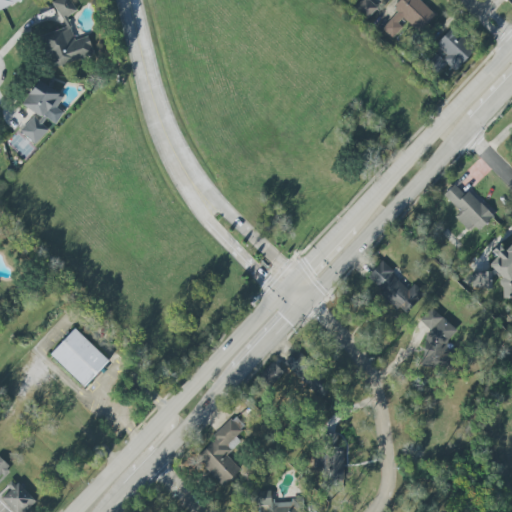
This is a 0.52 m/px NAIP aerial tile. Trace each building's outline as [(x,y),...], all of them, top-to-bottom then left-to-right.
[(0,0),(0,8),(23,0),(0,0)] [(66,15),(74,13),(69,0),(54,0),(63,29),(39,36),(49,68),(93,55),(87,36),(73,40),(66,15)] [(369,0),(360,0),(353,8),(365,20),(377,8),(369,1),(369,0)] [(397,11),(381,29),(391,39),(406,23),(417,34),(434,15),(418,0),(398,0),(392,6),(397,11)] [(454,72),(473,49),(449,28),(435,45),(445,54),(441,60),(435,54),(427,63),(438,72),(445,64),(454,72)] [(19,131),(34,145),(51,126),(51,127),(63,113),(55,106),(62,99),(40,80),(20,103),(33,115),(19,131)] [(467,231),(472,225),(477,231),(492,217),(467,190),(463,195),(453,185),(442,195),(460,213),(455,218),(467,231)] [(472,274),(474,290),(492,287),(490,279),(498,272),(502,299),(511,297),(511,242),(503,251),(498,245),(490,251),(496,257),(490,263),(491,271),(472,274)] [(381,290),(378,294),(403,315),(422,292),(413,284),(408,290),(390,275),(393,271),(381,260),(366,278),(381,290)] [(456,331),(430,308),(419,321),(427,328),(433,330),(424,339),(418,362),(422,366),(446,370),(450,357),(444,352),(447,340),(456,331)] [(107,361),(83,386),(49,354),(73,328),(107,361)] [(312,392),(326,378),(297,349),(283,363),(312,392)] [(212,436),(214,439),(195,458),(222,486),(239,470),(226,455),(240,442),(234,436),(244,427),(234,415),(212,436)] [(343,446),(337,446),(337,433),(317,433),(317,480),(342,480),(343,446)] [(0,475),(8,467),(0,459),(0,475)] [(15,482),(0,495),(0,499),(11,511),(24,511),(34,503),(15,482)] [(266,511),(302,511),(303,496),(291,496),(291,502),(270,502),(270,491),(253,491),(253,506),(267,506),(266,511)]
